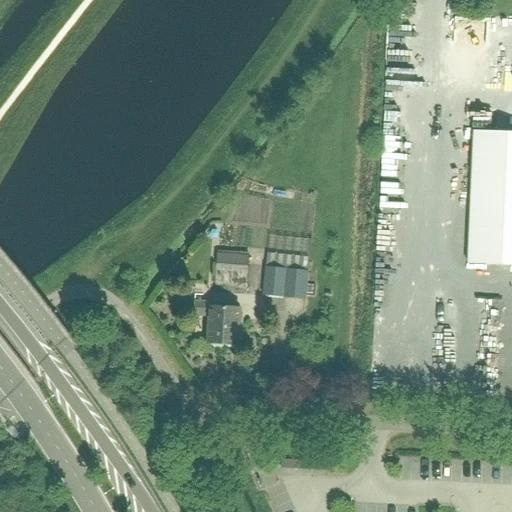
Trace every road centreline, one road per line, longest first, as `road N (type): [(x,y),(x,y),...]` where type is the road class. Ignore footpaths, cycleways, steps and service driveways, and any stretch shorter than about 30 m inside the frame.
road 1 (unclassified): [(511,430),(209,412),(187,400),(125,312),(90,293),(51,302),(0,350)]
road 2 (secondary): [(152,511),(0,307)]
road 3 (secondary): [(0,371),(93,511)]
